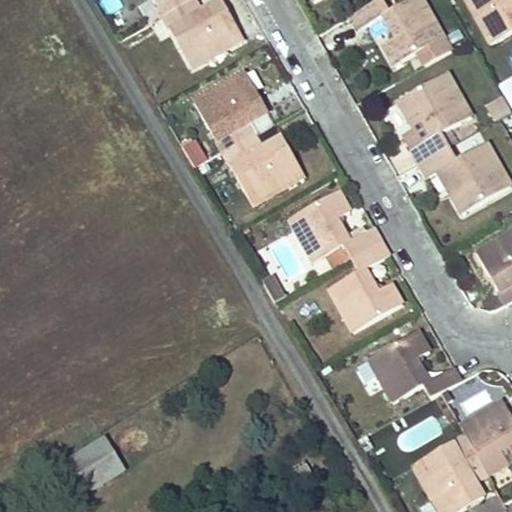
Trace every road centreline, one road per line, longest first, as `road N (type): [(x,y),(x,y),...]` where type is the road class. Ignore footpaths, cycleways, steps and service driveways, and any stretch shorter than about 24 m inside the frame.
road 1 (residential): [(506,340),(474,345),(452,329),(266,0)]
road 2 (residential): [(201,203),(387,511)]
road 3 (residential): [(78,0),(201,203)]
road 4 (residential): [(201,203),(0,313)]
